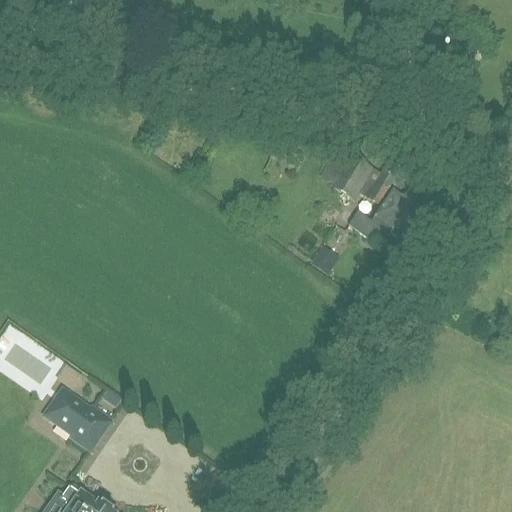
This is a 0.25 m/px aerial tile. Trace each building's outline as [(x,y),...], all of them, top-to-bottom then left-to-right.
[(76,21),(80,0),(56,0),(53,16),(76,21)] [(137,24),(141,0),(99,0),(98,6),(116,10),(114,19),(127,22),(137,24)] [(464,70),(478,53),(463,41),(449,57),(464,70)] [(373,172),(350,158),(353,152),(340,149),(332,160),(328,166),(319,180),(333,188),(332,190),(354,203),(358,196),(382,211),(373,226),(357,214),(348,227),(368,242),(377,228),(410,252),(421,238),(434,219),(392,190),(406,167),(392,158),(380,179),(371,174),(373,172)] [(70,440),(89,454),(111,423),(91,409),(89,412),(62,392),(43,419),(71,438),(70,440)] [(102,402),(112,408),(117,401),(107,394),(102,402)] [(69,490),(60,502),(70,509),(67,511),(107,511),(98,505),(97,506),(80,494),(78,496),(69,490)]
